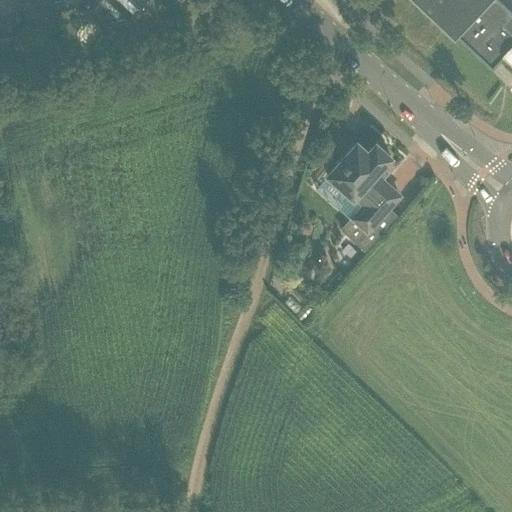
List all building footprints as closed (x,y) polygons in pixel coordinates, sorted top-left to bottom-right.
[(21,0),(30,34),(57,27),(50,0),(21,0)] [(82,0),(91,8),(98,0),(118,20),(136,0),(82,0)] [(453,32),(483,0),(415,0),(451,34),(453,32)] [(511,11),(499,0),(483,0),(453,32),(490,67),(511,44),(511,11)] [(326,174),(314,188),(349,219),(340,229),(363,251),(395,215),(387,207),(398,194),(379,177),(385,171),(379,166),(389,155),(374,141),(366,150),(355,140),(325,173),(326,174)]
